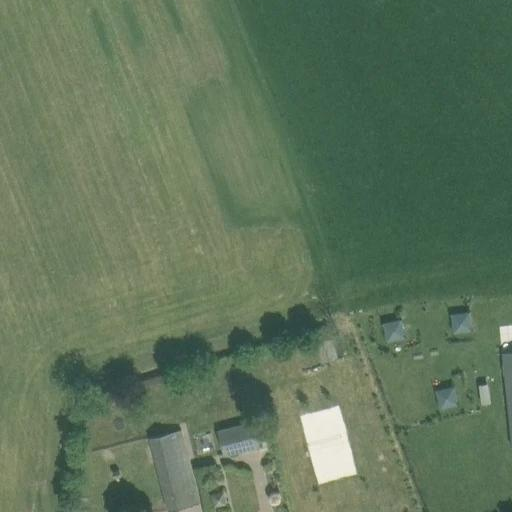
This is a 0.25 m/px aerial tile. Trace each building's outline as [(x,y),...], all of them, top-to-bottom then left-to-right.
[(448,311),(450,330),(469,328),(467,309),(448,311)] [(376,322),(381,341),(402,335),(397,316),(376,322)] [(332,337),(316,343),(323,363),(339,357),(332,337)] [(511,351),(503,352),(511,440),(511,351)] [(436,407),(457,402),(452,383),(432,388),(436,407)] [(120,409),(106,418),(117,436),(131,427),(120,409)] [(218,429),(225,455),(261,446),(254,419),(218,429)] [(151,437),(169,509),(201,501),(183,429),(151,437)] [(226,491),(213,493),(216,507),(229,504),(226,491)]
